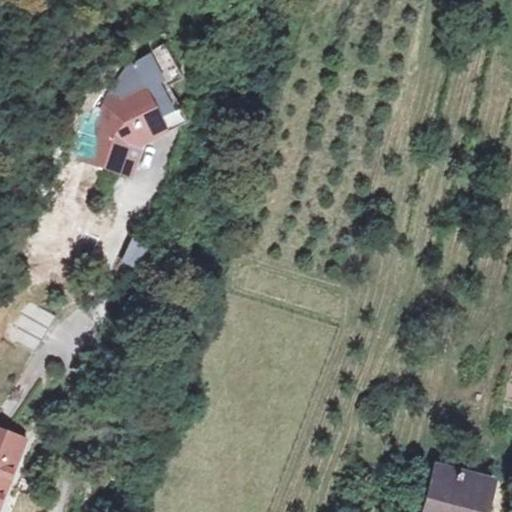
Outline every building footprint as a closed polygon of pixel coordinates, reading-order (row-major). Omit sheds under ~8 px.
[(83,83),(63,153),(127,174),(139,135),(162,127),(134,82),(116,91),(83,83)] [(120,263),(138,270),(149,241),(131,234),(120,263)] [(34,351),(54,317),(27,301),(6,335),(34,351)] [(7,511),(36,439),(0,425),(0,511),(7,511)] [(494,511),(502,486),(438,468),(425,511),(494,511)]
